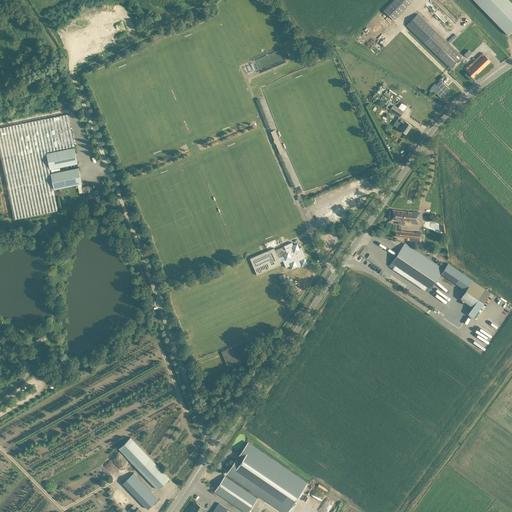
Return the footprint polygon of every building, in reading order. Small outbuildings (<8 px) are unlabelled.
[(412,2),(409,0),(393,0),(384,10),(394,20),(412,2)] [(511,3),(508,0),(474,0),(508,35),(511,30),(511,3)] [(417,14),(406,25),(450,68),(461,56),(417,14)] [(259,67),(266,64),(267,68),(286,60),(289,58),(286,51),(283,52),(283,51),(267,58),(265,54),(256,58),(259,67)] [(465,69),(473,77),(490,61),(482,53),(465,69)] [(449,89),(441,80),(437,85),(439,87),(434,91),(441,97),(449,89)] [(389,110),(399,116),(403,111),(389,102),(386,107),(389,110)] [(68,114),(0,127),(0,151),(2,160),(14,219),(58,210),(55,195),(54,189),(77,184),(81,183),(82,183),(78,168),(51,173),(50,169),(77,163),(74,147),(47,153),(46,152),(74,146),(68,114)] [(399,122),(396,127),(400,130),(402,131),(406,133),(411,125),(407,123),(401,119),(399,122)] [(278,154),(283,152),(275,129),(270,131),(278,154)] [(89,202),(100,200),(98,190),(92,191),(90,185),(82,187),(84,197),(88,196),(89,202)] [(393,210),(391,220),(399,221),(398,223),(404,224),(404,222),(412,223),(418,224),(420,212),(413,211),(413,212),(393,210)] [(409,232),(397,231),(396,236),(408,237),(407,240),(421,241),(421,233),(409,232)] [(282,260),(284,263),(286,268),(290,266),(291,269),(297,267),(298,268),(301,266),(301,267),(308,264),(305,258),(306,257),(301,247),(299,248),(297,244),(293,245),(292,242),(284,246),(287,252),(283,254),(285,259),(282,260)] [(393,261),(390,266),(394,269),(428,292),(431,287),(431,288),(440,275),(441,273),(453,281),(466,290),(460,298),(472,306),(467,314),(473,317),(490,292),(485,289),(448,263),(444,269),(404,243),(401,248),(392,261),(393,261)] [(274,248),(250,258),(257,275),(281,265),(274,248)] [(436,289),(432,294),(443,301),(447,296),(436,289)] [(445,314),(446,312),(435,305),(434,307),(445,314)] [(481,352),(498,327),(491,322),(485,330),(481,328),(479,331),(478,330),(471,340),(473,341),(470,344),(481,352)] [(42,333),(38,335),(38,336),(40,340),(45,337),(44,335),(47,333),(46,331),(42,333)] [(225,350),(228,357),(229,360),(230,360),(232,359),(233,363),(236,362),(238,361),(239,364),(244,361),(243,359),(238,344),(227,349),(225,349),(225,350)] [(130,437),(119,448),(158,489),(169,478),(130,437)] [(226,474),(258,496),(259,496),(259,495),(284,511),(287,511),(307,483),(276,462),(248,443),(229,470),(228,471),(227,473),(226,474)] [(123,483),(144,505),(148,509),(159,498),(134,472),(123,483)] [(222,481),(217,487),(218,493),(246,511),(247,511),(259,496),(258,496),(226,474),(225,476),(222,481)] [(204,511),(206,509),(200,506),(196,503),(189,511),(204,511)] [(232,511),(219,503),(212,511),(232,511)]
